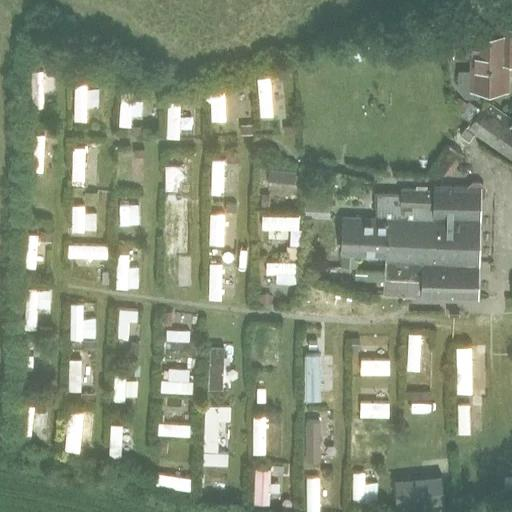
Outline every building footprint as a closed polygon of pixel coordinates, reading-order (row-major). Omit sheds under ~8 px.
[(501,34),(490,34),(490,88),(507,88),(507,66),(511,66),(511,14),(501,15),(501,34)] [(478,88),(490,88),(490,34),(473,34),(473,35),(456,35),(455,53),(473,53),(473,70),(459,70),(459,88),(466,95),(478,95),(478,88)] [(385,52),(391,71),(400,68),(394,49),(385,52)] [(45,74),(32,75),(34,112),(47,111),(45,74)] [(274,78),(260,79),(263,118),(276,117),(274,78)] [(76,86),(75,124),(89,125),(90,87),(76,86)] [(228,90),(211,91),(213,122),(230,121),(228,90)] [(121,129),(135,129),(136,93),(122,92),(121,129)] [(459,98),(454,106),(462,111),(467,103),(459,98)] [(183,140),(184,104),(170,103),(169,139),(183,140)] [(511,159),(511,125),(483,106),(468,128),(511,159)] [(469,141),(474,133),(466,127),(461,135),(469,141)] [(55,165),(56,139),(33,138),(32,164),(55,165)] [(448,146),(433,168),(444,174),(448,177),(462,155),(458,153),(448,146)] [(73,150),(74,183),(88,183),(87,150),(73,150)] [(230,164),(244,165),(244,152),(230,152),(230,164)] [(135,185),(135,159),(121,159),(120,185),(135,185)] [(212,160),(213,196),(227,196),(227,160),(212,160)] [(167,166),(168,191),(195,190),(194,165),(167,166)] [(42,219),(43,184),(30,184),(29,218),(42,219)] [(401,204),(429,205),(430,189),(402,188),(401,198),(401,204)] [(132,238),(132,203),(119,202),(118,238),(132,238)] [(74,208),(73,234),(86,234),(87,208),(74,208)] [(183,249),(180,211),(166,212),(169,250),(183,249)] [(212,214),(211,246),(227,246),(227,214),(212,214)] [(263,216),(263,234),(303,234),(303,216),(263,216)] [(26,268),(52,267),(51,236),(25,237),(26,268)] [(303,258),(302,246),(289,247),(290,259),(303,258)] [(118,290),(132,291),(132,284),(144,284),(145,260),(132,260),(133,255),(119,255),(118,290)] [(98,278),(98,257),(71,256),(71,277),(98,278)] [(269,274),(302,274),(302,262),(269,262),(269,274)] [(226,265),(212,264),(212,301),(226,301),(226,265)] [(167,268),(167,294),(181,294),(181,268),(167,268)] [(422,299),(481,299),(481,271),(421,271),(422,299)] [(40,332),(40,315),(54,315),(55,289),(28,288),(27,331),(40,332)] [(88,342),(86,304),(71,305),(73,343),(88,342)] [(89,325),(98,325),(99,305),(89,305),(89,325)] [(118,310),(118,339),(132,339),(133,325),(141,325),(142,310),(118,310)] [(180,344),(180,314),(167,314),(167,344),(180,344)] [(217,315),(216,332),(235,333),(235,315),(217,315)] [(258,326),(257,364),(269,364),(270,326),(258,326)] [(425,371),(426,333),(411,333),(410,371),(425,371)] [(271,357),(282,357),(281,334),(270,335),(271,357)] [(371,368),(371,336),(357,336),(357,368),(371,368)] [(40,357),(54,357),(54,344),(40,344),(40,357)] [(213,355),(235,355),(235,344),(213,344),(213,355)] [(460,350),(461,382),(475,382),(473,349),(460,350)] [(172,365),(193,366),(193,356),(172,355),(172,365)] [(97,363),(75,362),(74,384),(97,385),(97,363)] [(212,386),(232,385),(231,368),(211,369),(212,386)] [(117,369),(116,402),(129,402),(130,369),(117,369)] [(197,394),(197,380),(163,380),(163,393),(197,394)] [(409,427),(425,427),(425,399),(410,399),(409,427)] [(235,437),(234,404),(207,405),(209,465),(232,464),(232,450),(223,450),(223,437),(235,437)] [(473,404),(461,404),(462,434),(474,434),(473,404)] [(36,436),(36,406),(25,406),(25,436),(36,436)] [(89,451),(89,412),(70,412),(70,451),(89,451)] [(256,454),(270,454),(270,415),(256,415),(256,454)] [(370,448),(369,421),(355,421),(356,448),(370,448)] [(194,436),(195,422),(161,422),(160,435),(194,436)] [(307,422),(307,455),(322,455),(322,422),(307,422)] [(126,454),(126,424),(114,424),(114,454),(126,454)] [(464,487),(476,487),(474,453),(462,454),(464,487)] [(356,472),(356,504),(367,504),(368,472),(356,472)] [(445,511),(442,475),(394,479),(396,511),(445,511)] [(308,511),(323,511),(324,477),(309,476),(308,511)]
